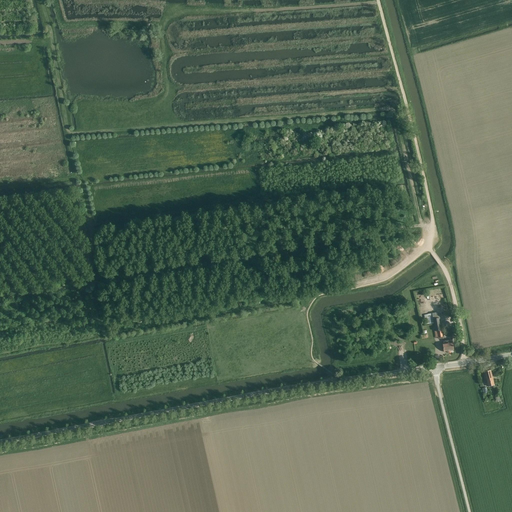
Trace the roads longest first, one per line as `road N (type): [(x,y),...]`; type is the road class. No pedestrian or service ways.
road 1 (unclassified): [(0,442),(434,368)]
road 2 (track): [(352,288),(386,280),(423,253),(434,221),(379,0)]
road 3 (unclassified): [(471,511),(434,368)]
road 4 (track): [(464,363),(449,279),(428,247)]
